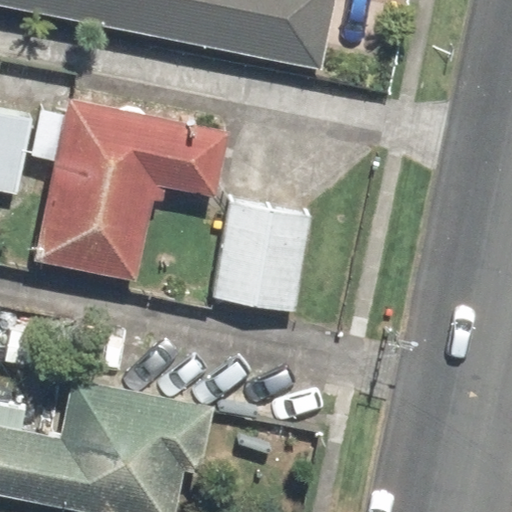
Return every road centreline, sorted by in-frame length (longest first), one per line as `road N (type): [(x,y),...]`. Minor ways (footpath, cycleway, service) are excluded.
road 1 (unknown): [(0,61),(511,157)]
road 2 (tertiary): [(441,511),(511,185)]
